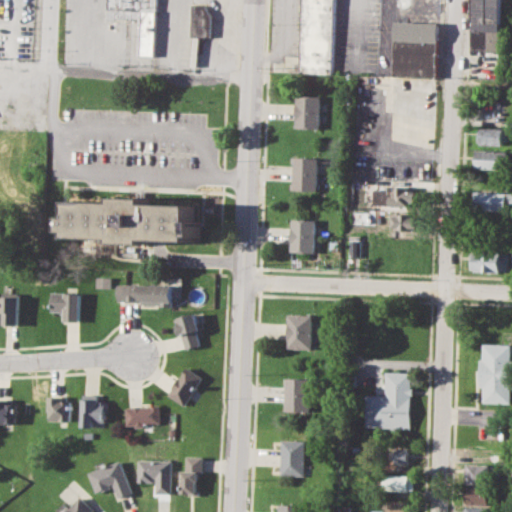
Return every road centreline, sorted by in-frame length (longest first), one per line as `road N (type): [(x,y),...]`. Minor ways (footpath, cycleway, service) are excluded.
road 1 (residential): [(455,0),(437,511)]
road 2 (tertiary): [(253,0),(236,511)]
road 3 (residential): [(245,280),(511,292)]
road 4 (residential): [(0,361),(133,353)]
